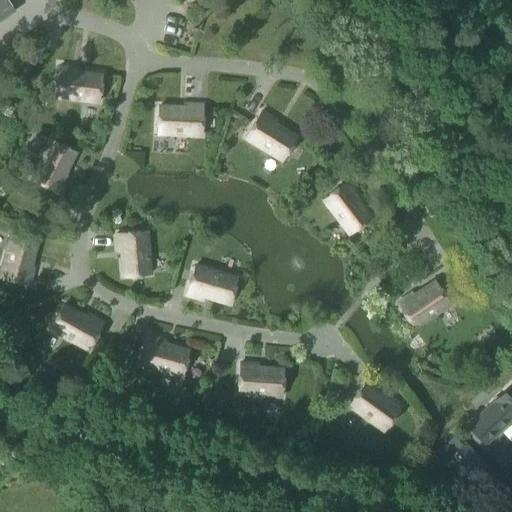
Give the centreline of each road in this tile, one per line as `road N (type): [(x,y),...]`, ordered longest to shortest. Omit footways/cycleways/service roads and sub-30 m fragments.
road 1 (track): [(0,407),(380,511)]
road 2 (unclassified): [(511,224),(350,0)]
